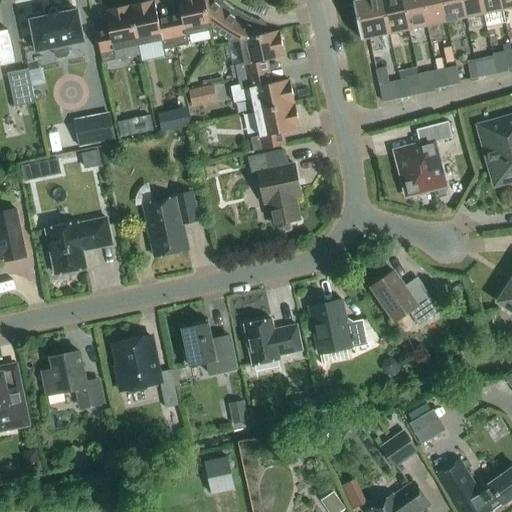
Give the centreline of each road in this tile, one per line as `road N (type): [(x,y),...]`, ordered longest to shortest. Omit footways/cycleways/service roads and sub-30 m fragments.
road 1 (residential): [(0,328),(305,261),(331,249),(355,214)]
road 2 (residential): [(511,83),(340,128)]
road 3 (residential): [(314,0),(340,128)]
